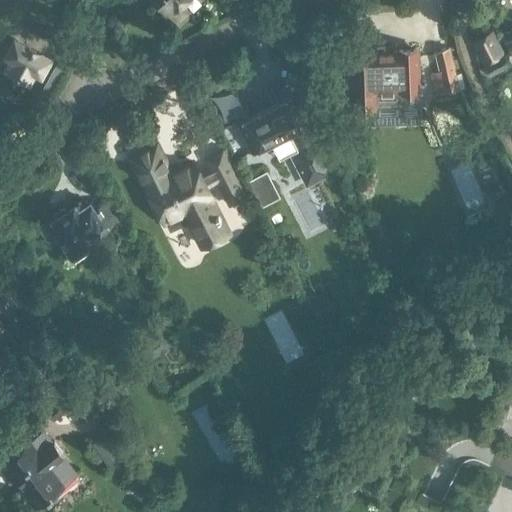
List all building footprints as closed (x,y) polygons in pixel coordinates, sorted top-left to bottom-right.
[(155,0),(175,21),(187,10),(180,3),(183,0),(155,0)] [(470,39),(482,63),(504,51),(492,28),(470,39)] [(511,28),(501,35),(509,50),(511,48),(511,28)] [(42,81),(53,59),(13,37),(2,58),(7,61),(2,72),(30,88),(35,77),(42,81)] [(374,47),(351,48),(352,71),(335,72),(336,98),(349,97),(350,106),(355,106),(355,107),(375,106),(374,92),(399,91),(400,106),(420,105),(420,103),(425,103),(425,85),(421,84),(419,46),(397,47),(397,49),(374,50),(374,47)] [(460,86),(450,47),(439,50),(444,69),(433,72),(438,92),(460,86)] [(502,54),(482,66),(488,77),(509,65),(502,54)] [(64,67),(56,62),(38,94),(46,98),(64,67)] [(316,138),(305,117),(285,78),(270,85),(278,101),(237,123),(251,152),(290,131),(299,149),(290,154),(306,185),(333,171),(316,138)] [(305,117),(316,138),(325,133),(315,112),(305,117)] [(164,224),(166,223),(170,230),(186,222),(199,248),(232,232),(209,186),(217,182),(229,206),(250,195),(232,161),(235,160),(229,146),(224,148),(223,147),(204,156),(208,165),(200,169),(193,156),(171,167),(158,138),(125,154),(153,210),(157,208),(164,224)] [(477,146),(482,156),(492,152),(488,142),(477,146)] [(51,214),(51,218),(39,226),(48,239),(55,234),(70,256),(102,235),(99,231),(116,219),(103,200),(93,207),(89,201),(82,206),(78,200),(68,207),(63,206),(51,214)] [(260,235),(243,201),(230,208),(247,242),(260,235)] [(7,289),(0,294),(0,318),(17,341),(35,326),(7,289)] [(149,359),(179,340),(165,316),(134,336),(149,359)] [(359,354),(345,324),(324,334),(339,364),(359,354)] [(337,366),(321,374),(327,388),(343,381),(337,366)] [(49,402),(76,384),(66,370),(39,388),(49,402)] [(70,408),(80,422),(94,411),(76,384),(49,402),(43,406),(54,420),(70,408)] [(44,428),(31,439),(4,459),(5,461),(5,464),(9,469),(12,470),(22,484),(22,487),(26,492),(29,493),(32,496),(39,491),(46,493),(63,481),(64,483),(78,472),(44,428)] [(92,442),(117,478),(131,469),(106,432),(92,442)]
